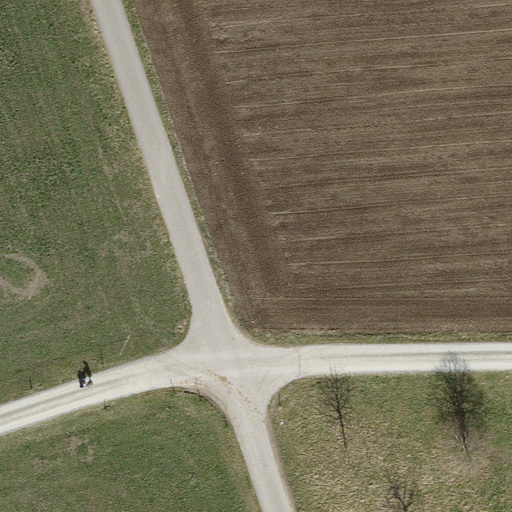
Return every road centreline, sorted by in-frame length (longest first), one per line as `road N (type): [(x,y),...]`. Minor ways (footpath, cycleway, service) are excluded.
road 1 (track): [(104,0),(279,511)]
road 2 (track): [(0,422),(149,374),(511,361)]
